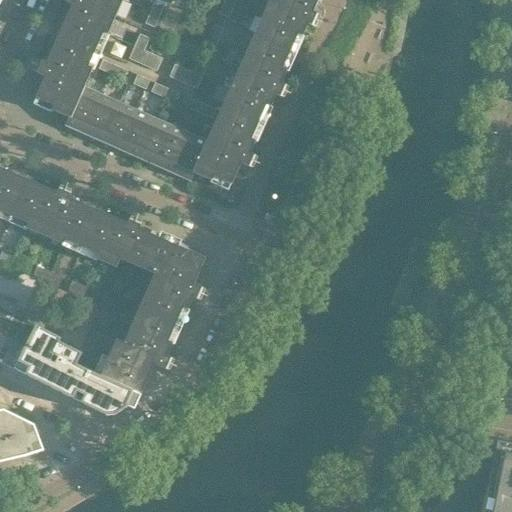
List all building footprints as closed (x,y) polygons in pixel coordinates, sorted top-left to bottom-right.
[(122,0),(62,0),(62,1),(72,5),(58,36),(99,54),(122,0)] [(156,0),(149,0),(145,10),(154,14),(160,2),(156,0)] [(279,0),(278,4),(269,0),(253,36),(294,54),(307,24),(317,28),(323,14),(318,7),(315,6),(317,0),(279,0)] [(228,18),(233,6),(224,2),(219,15),(228,18)] [(154,14),(145,10),(140,22),(149,26),(154,14)] [(227,32),(218,28),(213,40),(222,44),(227,32)] [(143,51),(149,39),(139,35),(134,47),(143,51)] [(99,54),(58,36),(45,64),(36,60),(31,71),(45,77),(43,81),(35,99),(53,106),(51,111),(68,119),(82,87),(84,88),(84,87),(99,54)] [(294,54),(253,36),(221,108),(262,126),(276,95),(285,99),(290,89),(280,84),(294,54)] [(222,44),(213,40),(207,52),(216,56),(222,44)] [(152,55),(143,51),(134,47),(129,60),(147,68),(156,72),(162,60),(152,55)] [(114,66),(102,60),(98,69),(110,75),(114,66)] [(202,77),(207,65),(198,61),(193,73),(202,77)] [(202,77),(193,73),(175,65),(169,78),(196,89),(202,77)] [(126,71),(114,66),(110,75),(122,80),(126,71)] [(150,82),(137,76),(133,85),(146,90),(150,82)] [(167,89),(155,84),(151,93),(163,98),(167,89)] [(68,119),(64,127),(83,136),(102,95),(84,87),(84,88),(82,87),(68,119)] [(179,95),(167,89),(163,98),(175,103),(179,95)] [(102,95),(83,136),(101,143),(119,102),(102,95)] [(202,105),(190,99),(186,108),(198,113),(202,105)] [(119,102),(101,143),(118,151),(137,110),(119,102)] [(214,110),(202,105),(198,113),(211,119),(214,110)] [(262,126),(221,108),(206,141),(193,174),(194,174),(211,182),(213,177),(231,185),(236,174),(244,178),(249,167),(254,170),(259,159),(249,155),(262,126)] [(137,110),(118,151),(136,159),(154,118),(137,110)] [(154,118),(136,159),(153,167),(172,126),(154,118)] [(172,126),(153,167),(171,175),(190,134),(172,126)] [(190,134),(171,175),(190,183),(194,174),(193,174),(206,141),(190,134)] [(0,158),(0,157),(0,217),(9,221),(27,181),(0,168),(0,158)] [(57,194),(27,181),(9,221),(79,253),(97,212),(68,199),(72,189),(61,184),(57,194)] [(127,225),(97,212),(79,253),(115,269),(119,260),(153,275),(167,243),(138,230),(142,220),(131,215),(127,225)] [(204,259),(168,243),(167,243),(153,275),(138,309),(175,326),(182,309),(187,311),(193,298),(202,302),(207,291),(193,285),(204,259)] [(2,251),(0,256),(0,260),(11,266),(14,257),(2,251)] [(27,262),(14,257),(11,266),(23,271),(27,262)] [(37,267),(33,276),(46,281),(50,272),(37,267)] [(131,271),(122,267),(117,279),(126,283),(131,271)] [(62,278),(50,272),(46,281),(58,286),(62,278)] [(126,283),(117,279),(111,291),(120,295),(126,283)] [(72,282),(69,291),(81,296),(85,288),(72,282)] [(97,293),(85,288),(81,296),(93,302),(97,293)] [(6,302),(2,310),(11,314),(15,306),(6,302)] [(115,306),(107,302),(101,314),(110,318),(115,306)] [(166,357),(172,344),(168,342),(175,326),(138,309),(123,344),(116,340),(108,358),(99,377),(140,395),(154,364),(171,372),(176,361),(166,357)] [(31,314),(27,322),(37,327),(41,319),(31,314)] [(110,318),(101,314),(96,326),(104,330),(110,318)] [(0,321),(0,354),(13,328),(0,321)] [(30,336),(13,370),(105,416),(114,416),(127,407),(138,400),(139,398),(140,395),(99,377),(75,367),(81,354),(58,342),(60,339),(37,328),(35,326),(30,336)] [(13,328),(0,354),(0,363),(13,370),(30,336),(13,328)] [(81,354),(75,367),(99,377),(108,358),(108,357),(87,348),(86,347),(82,354),(81,354)] [(43,452),(33,426),(2,411),(0,411),(0,463),(12,460),(23,458),(43,452)] [(511,511),(511,445),(495,442),(493,452),(490,451),(489,453),(496,454),(493,467),(487,466),(486,468),(475,481),(447,511),(511,511)]
